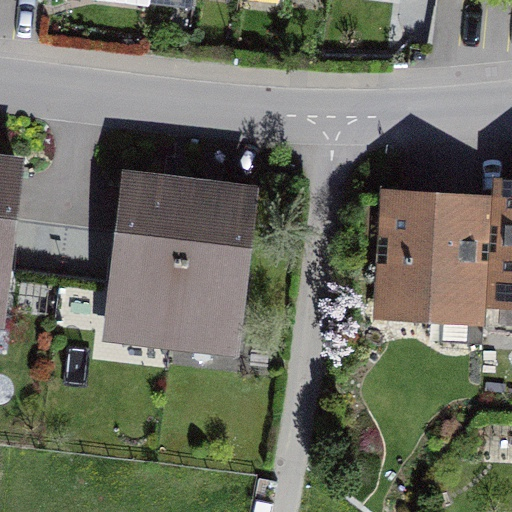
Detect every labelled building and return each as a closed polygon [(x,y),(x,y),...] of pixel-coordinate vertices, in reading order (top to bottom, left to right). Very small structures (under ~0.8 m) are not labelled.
[(16,165),(0,163),(0,271),(3,272),(16,165)] [(188,186),(126,179),(112,285),(126,287),(121,331),(169,337),(188,186)] [(511,186),(486,185),(481,305),(511,306),(511,186)] [(253,195),(188,186),(169,337),(219,344),(225,298),(240,300),(253,195)] [(484,199),(384,194),(378,316),(478,321),(484,199)]
